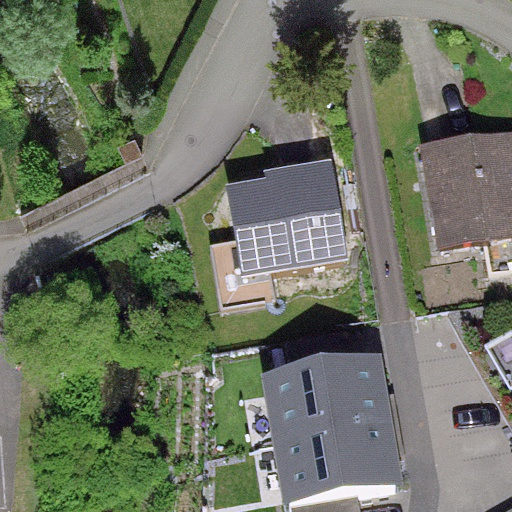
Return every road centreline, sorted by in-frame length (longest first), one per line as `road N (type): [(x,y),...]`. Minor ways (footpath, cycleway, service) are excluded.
road 1 (residential): [(350,0),(410,348),(422,465),(414,511)]
road 2 (residential): [(278,0),(240,87),(164,189),(40,258),(0,264)]
